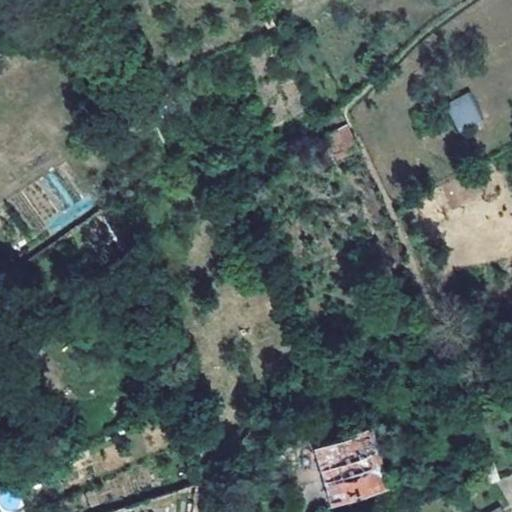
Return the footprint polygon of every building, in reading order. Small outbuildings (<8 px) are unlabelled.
[(460,133),(483,121),(468,92),(445,104),(460,133)] [(348,122),(328,130),(340,156),(359,147),(348,122)] [(363,426),(312,441),(327,497),(379,481),(363,426)] [(491,480),(487,468),(475,472),(479,483),(491,480)] [(506,511),(504,503),(480,510),(480,511),(506,511)]
